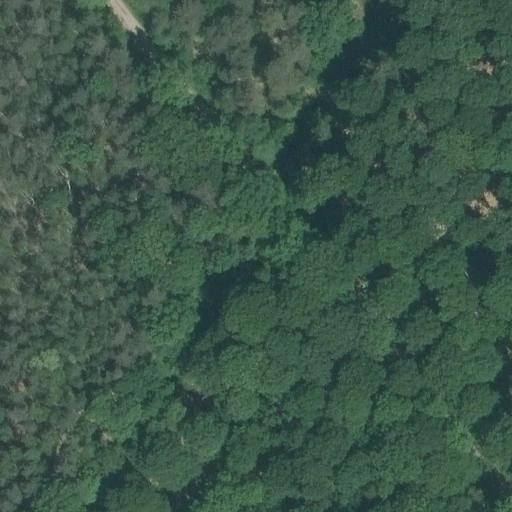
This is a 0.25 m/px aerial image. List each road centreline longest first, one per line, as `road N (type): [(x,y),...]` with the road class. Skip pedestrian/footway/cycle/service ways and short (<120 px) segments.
road 1 (track): [(107,0),(511,497)]
road 2 (track): [(361,0),(259,191)]
